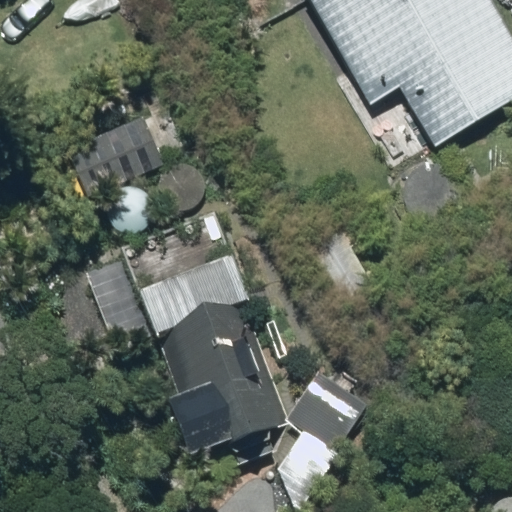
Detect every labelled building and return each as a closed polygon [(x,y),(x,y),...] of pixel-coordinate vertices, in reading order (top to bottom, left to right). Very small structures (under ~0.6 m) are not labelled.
[(320,0),(379,101),(402,87),(436,147),(511,102),(511,31),(494,0),(320,0)] [(90,197),(167,165),(148,120),(70,153),(90,197)] [(464,203),(465,196),(464,190),(462,184),(459,178),(456,173),(451,169),(446,166),(440,163),(434,162),(427,161),(421,162),(415,164),(410,167),(405,171),(400,175),(397,181),(394,186),(393,192),(393,199),(393,205),(395,211),(398,217),(402,222),(406,226),(412,229),(417,232),(424,233),(430,234),(436,233),(442,231),(448,228),(453,224),(457,220),(460,215),(463,209),(464,203)] [(87,270),(123,358),(156,345),(196,455),(287,419),(244,308),(251,305),(219,219),(87,270)] [(307,254),(343,312),(378,291),(342,232),(307,254)] [(304,511),(367,397),(317,370),(291,417),(307,426),(269,496),(299,511),(304,511)]
